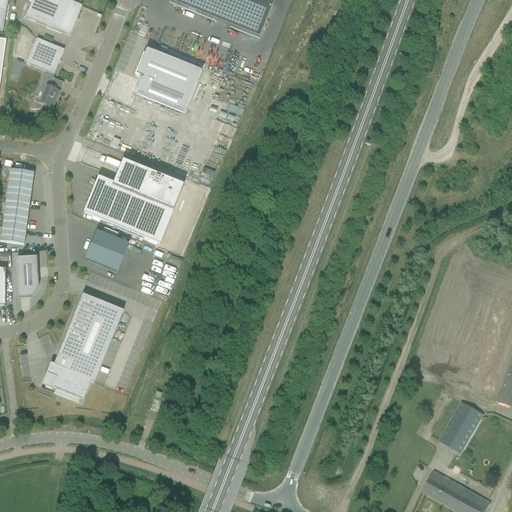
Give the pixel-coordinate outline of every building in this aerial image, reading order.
[(29,0),(32,1),(24,19),(60,34),(69,38),(81,7),(72,3),(63,0),(29,0)] [(170,0),(169,4),(258,41),(275,0),(170,0)] [(36,40),(26,65),(53,76),(63,51),(36,40)] [(145,51),(135,76),(138,78),(142,79),(136,95),(184,115),(200,73),(145,51)] [(16,62),(13,68),(18,70),(21,69),(23,64),(16,62)] [(33,101),(29,110),(41,111),(42,107),(52,111),(59,93),(49,89),(53,80),(54,79),(52,79),(44,75),(40,83),(37,92),(43,94),(40,101),(34,98),(33,101)] [(84,214),(160,245),(183,188),(122,163),(112,188),(97,182),(84,214)] [(202,167),(196,181),(209,187),(215,172),(202,167)] [(9,170),(7,185),(31,189),(33,174),(9,170)] [(7,185),(5,200),(29,203),(31,189),(7,185)] [(5,200),(3,214),(27,217),(29,203),(5,200)] [(3,214),(1,228),(25,232),(27,217),(3,214)] [(25,232),(1,228),(0,235),(0,242),(23,246),(25,232)] [(84,261),(116,274),(127,246),(96,233),(84,261)] [(36,258),(16,259),(18,299),(31,299),(37,289),(36,258)] [(44,388),(54,392),(53,394),(78,404),(79,402),(82,403),(90,383),(93,384),(122,313),(82,297),(53,367),(49,365),(45,376),(49,378),(44,388)] [(511,363),(497,403),(511,408),(511,363)] [(438,443),(460,455),(483,416),(461,404),(438,443)] [(433,473),(427,485),(422,493),(455,511),(485,511),(490,504),(457,486),(457,487),(433,473)]
